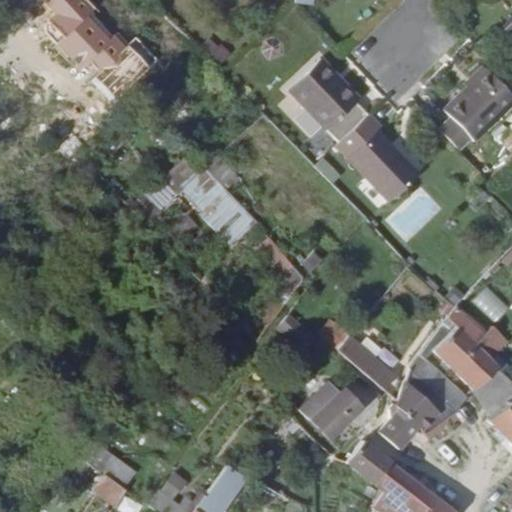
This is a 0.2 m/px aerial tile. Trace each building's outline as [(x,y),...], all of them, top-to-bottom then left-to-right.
[(511,9),(498,25),(511,38),(511,9)] [(205,37),(198,46),(218,62),(225,52),(205,37)] [(338,137),(367,108),(355,95),(331,71),(335,68),(320,52),(287,83),(338,137)] [(448,110),(436,122),(456,144),(469,132),(471,134),(511,96),(511,93),(503,83),(495,75),(485,64),(443,103),(448,110)] [(331,71),(355,95),(358,92),(335,68),(331,71)] [(500,71),(495,75),(503,83),(507,80),(500,71)] [(338,137),(335,139),(385,190),(413,163),(374,121),(377,119),(367,108),(338,137)] [(171,167),(186,182),(206,163),(211,159),(196,143),(171,167)] [(206,163),(225,185),(244,167),(224,147),(211,159),(206,163)] [(319,157),(310,165),(326,181),(335,173),(319,157)] [(205,203),(225,185),(206,163),(186,182),(205,203)] [(190,211),(166,233),(178,245),(201,223),(190,211)] [(306,272),(272,234),(261,245),(301,288),(306,282),(306,272)] [(305,263),(312,271),(323,258),(315,251),(305,263)] [(266,313),(275,320),(298,293),(291,287),(284,296),(282,293),(266,313)] [(10,307),(3,299),(0,302),(0,311),(2,313),(10,307)] [(471,342),(482,330),(450,301),(432,328),(442,336),(434,346),(472,386),(492,364),(485,356),(471,342)] [(289,314),(281,324),(304,345),(312,335),(289,314)] [(337,351),(349,336),(327,316),(316,331),(337,351)] [(502,339),(486,324),(482,330),(471,342),(485,356),(502,339)] [(442,336),(432,328),(419,347),(426,354),(434,346),(442,336)] [(42,366),(53,356),(34,335),(23,344),(42,366)] [(393,378),(349,336),(337,351),(382,390),(393,378)] [(426,354),(419,347),(410,362),(455,410),(465,396),(426,354)] [(511,359),(504,351),(492,364),(502,374),(511,364),(511,359)] [(63,389),(74,380),(53,356),(42,366),(63,389)] [(410,362),(394,403),(388,410),(388,420),(377,432),(394,447),(416,424),(424,432),(455,410),(410,362)] [(511,384),(502,374),(492,364),(472,386),(488,416),(485,420),(495,429),(505,439),(511,432),(511,384)] [(318,375),(291,402),(292,403),(297,409),(327,441),(360,408),(333,381),(329,386),(318,375)] [(505,439),(495,429),(490,434),(500,444),(505,439)] [(386,460),(360,440),(348,456),(376,477),(386,460)] [(91,477),(98,467),(80,454),(66,471),(72,475),(75,471),(81,475),(84,471),(91,477)] [(415,482),(386,460),(376,477),(386,484),(375,504),(386,511),(419,511),(421,510),(404,497),(415,482)] [(173,511),(179,505),(168,498),(180,479),(167,471),(144,506),(152,511),(173,511)] [(120,486),(100,472),(90,487),(112,502),(120,486)] [(0,486),(4,491),(10,486),(6,481),(0,486)] [(451,510),(415,482),(404,497),(421,510),(419,511),(451,511),(452,511),(451,510)] [(119,496),(113,510),(118,511),(135,511),(139,503),(119,496)] [(203,505),(199,502),(196,500),(186,511),(200,511),(199,511),(203,505)]
